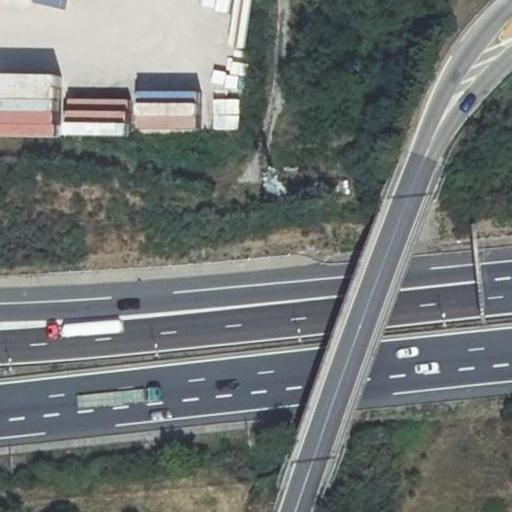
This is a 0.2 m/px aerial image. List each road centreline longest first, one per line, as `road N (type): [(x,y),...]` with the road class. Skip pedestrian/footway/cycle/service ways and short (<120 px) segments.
road 1 (motorway): [(0,412),(511,356)]
road 2 (motorway): [(499,288),(0,344)]
road 3 (motorway): [(499,288),(0,311)]
road 4 (tertiary): [(297,511),(419,161)]
road 5 (tertiary): [(511,1),(448,77),(419,161)]
road 6 (track): [(254,185),(284,0)]
road 7 (tertiary): [(419,161),(511,51)]
